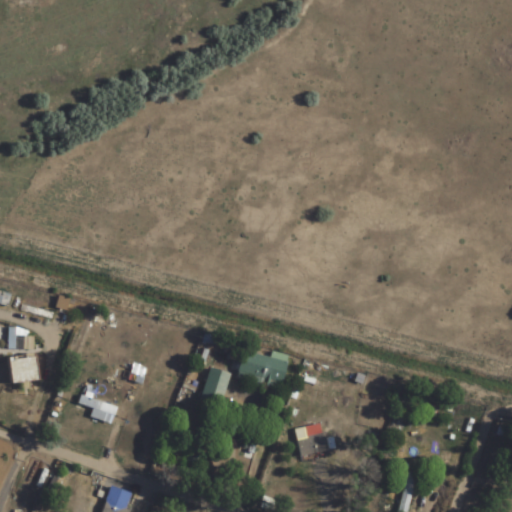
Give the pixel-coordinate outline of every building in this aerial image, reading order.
[(233,380),(278,390),(285,356),(269,353),(268,358),(238,352),(233,380)] [(4,383),(31,382),(31,358),(4,359),(4,383)] [(195,399),(215,408),(228,377),(208,369),(195,399)] [(352,404),(353,395),(309,394),(309,403),(352,404)] [(114,407),(77,397),(72,415),(109,424),(114,407)] [(297,459),(323,453),(318,430),(292,436),(297,459)] [(406,450),(441,461),(447,444),(412,433),(406,450)] [(126,511),(127,507),(100,503),(98,511),(126,511)]
